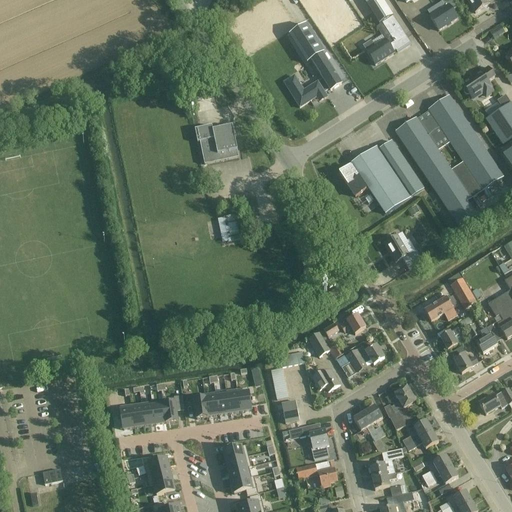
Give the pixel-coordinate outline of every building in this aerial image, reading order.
[(393,17),(381,0),(362,0),(380,26),(376,28),(385,42),(375,48),(371,42),(363,47),(375,67),(394,55),(393,53),(396,51),(396,52),(409,43),(393,17)] [(457,9),(451,0),(440,0),(440,1),(445,9),(430,19),(439,32),(457,20),(452,12),(457,9)] [(465,0),(475,15),(490,5),(487,2),(490,0),(465,0)] [(341,85),(322,55),(311,62),(323,81),(330,92),(341,85)] [(469,96),(473,102),(483,95),(486,100),(495,94),(492,89),(488,83),(495,79),(488,69),(482,73),(481,72),(462,85),(464,89),(464,92),(464,95),(466,96),(469,96)] [(317,100),(325,95),(324,94),(329,91),(323,81),(318,84),(318,83),(304,92),(294,78),(284,84),(300,109),(316,99),(317,100)] [(497,102),(502,110),(511,105),(505,96),(497,102)] [(429,112),(432,116),(419,125),(416,120),(396,134),(432,188),(461,232),(479,220),(467,203),(503,179),(449,98),(429,112)] [(511,106),(511,105),(502,110),(486,121),(502,146),(511,139),(511,106)] [(195,130),(197,144),(198,144),(198,143),(200,143),(204,165),(239,158),(232,127),(226,128),(217,130),(213,131),(212,127),(209,127),(202,129),(200,129),(195,130)] [(353,167),(368,190),(385,215),(410,199),(377,149),(352,165),(353,167)] [(511,151),(503,158),(511,171),(511,151)] [(355,198),(368,190),(353,167),(351,168),(351,167),(340,175),(355,198)] [(370,195),(365,198),(370,206),(375,202),(370,195)] [(416,206),(408,211),(411,218),(420,212),(416,206)] [(240,241),(235,216),(223,219),(228,243),(240,241)] [(408,256),(397,237),(384,245),(396,264),(402,260),(409,272),(433,257),(430,251),(420,257),(416,251),(408,256)] [(511,258),(511,242),(503,247),(510,259),(511,258)] [(503,265),(499,268),(503,274),(507,272),(503,265)] [(511,278),(505,282),(510,291),(488,305),(496,318),(499,316),(502,320),(505,318),(506,320),(510,318),(511,322),(511,278)] [(338,284),(335,279),(326,284),(329,290),(338,284)] [(463,280),(450,288),(464,311),(466,310),(469,315),(475,311),(472,306),(477,304),(463,280)] [(344,294),(340,288),(331,294),(334,300),(344,294)] [(477,290),(472,293),(476,300),(481,297),(477,290)] [(458,307),(453,298),(447,301),(446,298),(424,311),(431,323),(444,315),(448,322),(457,317),(453,310),(458,307)] [(366,330),(357,317),(347,323),(347,324),(341,328),(345,334),(351,330),(355,336),(366,330)] [(511,337),(511,322),(510,318),(506,320),(505,318),(502,320),(503,321),(497,325),(507,341),(511,337)] [(339,333),(334,325),(324,332),(329,339),(339,333)] [(480,336),(474,326),(466,331),(472,341),(480,336)] [(498,337),(492,327),(479,335),(483,341),(475,345),(482,356),(496,347),(492,340),(498,337)] [(463,342),(459,336),(460,336),(456,330),(450,334),(449,333),(440,339),(448,352),(463,342)] [(331,353),(320,335),(308,341),(320,360),(331,353)] [(366,353),(361,346),(337,362),(341,369),(350,364),(357,375),(367,369),(365,365),(371,362),(374,367),(384,360),(376,347),(366,353)] [(303,354),(297,355),(299,366),(305,365),(303,354)] [(291,356),(294,367),(299,366),(297,355),(291,356)] [(288,368),(294,367),(291,356),(285,357),(288,368)] [(468,362),(464,356),(453,362),(461,375),(472,369),(471,368),(477,364),(474,358),(468,362)] [(279,358),(282,370),(288,368),(285,357),(279,358)] [(271,372),(272,378),(283,376),(282,370),(281,370),(271,372)] [(340,387),(331,372),(323,377),(321,374),(312,380),(320,392),(325,389),(329,394),(340,387)] [(272,378),(273,384),(284,381),(283,376),(272,378)] [(273,384),(275,390),(285,387),(284,381),(273,384)] [(275,390),(276,395),(287,393),(285,387),(275,390)] [(384,410),(389,421),(390,420),(396,432),(409,426),(405,416),(402,411),(403,410),(404,411),(416,403),(407,389),(405,389),(404,387),(397,391),(399,393),(394,396),(399,404),(391,409),(390,407),(384,410)] [(248,389),(237,391),(240,414),(251,412),(248,389)] [(511,404),(511,394),(509,390),(494,398),(493,397),(479,405),(486,415),(500,408),(501,410),(508,406),(508,407),(511,404)] [(226,397),(227,397),(229,415),(240,414),(237,391),(225,393),(226,397)] [(288,399),(287,393),(276,395),(277,401),(288,399)] [(208,419),(209,419),(209,418),(219,417),(216,399),(217,399),(216,394),(205,396),(208,419)] [(193,397),(197,420),(208,419),(205,396),(193,397)] [(229,415),(227,397),(226,397),(217,399),(216,399),(219,417),(229,415)] [(174,400),(176,415),(184,413),(182,399),(174,400)] [(370,399),(358,407),(362,413),(374,404),(370,399)] [(163,407),(166,425),(178,423),(176,415),(174,400),(162,402),(163,407)] [(155,426),(153,408),(153,403),(141,405),(145,428),(155,426)] [(299,422),(295,403),(282,406),(285,425),(299,422)] [(141,405),(131,407),(134,429),(145,428),(141,405)] [(134,429),(131,407),(120,408),(123,431),(134,429)] [(153,408),(155,426),(166,425),(163,407),(153,408)] [(364,414),(372,427),(382,420),(375,408),(364,414)] [(372,427),(364,414),(353,421),(361,433),(367,430),(372,427)] [(413,429),(419,440),(420,440),(432,433),(426,422),(413,429)] [(375,432),(372,427),(367,430),(370,435),(375,432)] [(313,451),(328,448),(324,432),(310,436),(308,428),(289,433),(291,442),(310,437),(312,445),(306,446),(307,452),(313,451)] [(380,429),(375,432),(380,441),(385,437),(380,429)] [(375,444),(380,441),(375,432),(370,435),(375,444)] [(420,440),(419,440),(414,443),(406,448),(402,451),(404,455),(408,452),(408,453),(422,445),(426,451),(438,444),(432,433),(420,440)] [(406,448),(414,443),(411,437),(403,442),(406,448)] [(249,458),(246,447),(223,453),(226,464),(249,458)] [(404,455),(402,451),(382,455),(384,463),(404,459),(403,455),(404,455)] [(433,464),(439,476),(452,468),(446,457),(433,464)] [(226,464),(229,474),(249,469),(249,470),(251,469),(249,458),(226,464)] [(166,460),(144,466),(147,477),(169,471),(166,460)] [(425,469),(421,462),(412,468),(416,474),(425,469)] [(372,480),(391,476),(395,475),(394,469),(386,471),(384,465),(369,469),(372,480)] [(318,477),(315,466),(296,471),(299,482),(318,477)] [(458,480),(452,468),(439,476),(445,487),(458,480)] [(249,469),(229,474),(231,485),(252,480),(251,479),(249,470),(249,469)] [(43,475),(45,485),(45,487),(63,483),(60,471),(43,475)] [(154,487),(154,486),(172,482),(169,472),(169,471),(147,477),(149,488),(154,487)] [(337,484),(334,471),(319,474),(323,490),(330,489),(329,486),(337,484)] [(425,483),(434,478),(431,473),(422,478),(425,483)] [(391,476),(372,480),(375,492),(390,489),(388,482),(396,480),(395,475),(391,476)] [(252,480),(231,485),(234,496),(246,493),(257,490),(254,478),(251,479),(252,480)] [(437,484),(434,478),(425,483),(428,489),(437,484)] [(172,482),(154,486),(154,487),(157,497),(174,493),(172,482)] [(390,490),(392,498),(402,496),(400,488),(390,490)] [(342,489),(336,490),(338,499),(344,498),(342,489)] [(246,493),(247,498),(258,496),(257,490),(246,493)] [(453,500),(459,511),(472,504),(465,493),(453,500)] [(262,503),(260,497),(249,499),(251,506),(262,503)] [(264,511),(262,503),(251,506),(237,509),(238,511),(264,511)]
